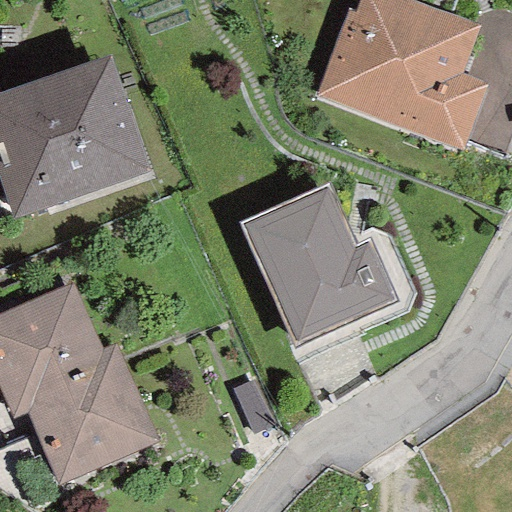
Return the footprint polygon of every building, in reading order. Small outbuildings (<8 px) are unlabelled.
[(454,132),(468,95),(442,85),(461,38),(369,2),(336,86),(454,132)] [(0,164),(16,212),(138,170),(105,73),(0,109),(0,164)] [(351,261),(325,199),(252,230),(300,340),(387,303),(366,254),(351,261)] [(99,362),(69,295),(0,323),(0,367),(18,409),(31,403),(62,476),(149,438),(113,356),(99,362)] [(252,434),(272,424),(252,380),(232,390),(252,434)]
